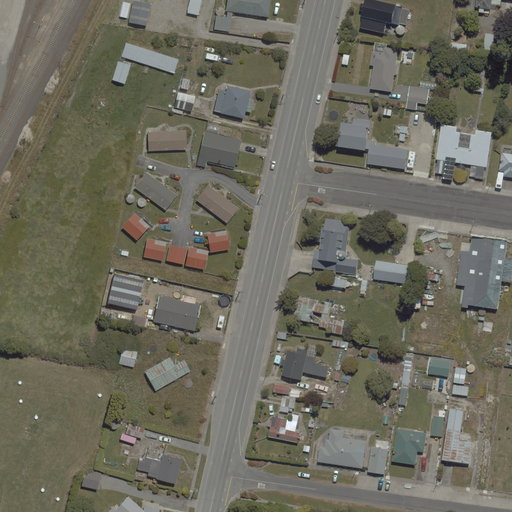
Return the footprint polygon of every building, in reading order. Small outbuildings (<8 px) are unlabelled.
[(179,0),(177,7),(187,10),(186,13),(199,16),(203,0),(179,0)] [(266,20),(269,0),(227,0),(225,13),(266,20)] [(508,0),(475,0),(474,8),(491,11),(492,0),(508,0)] [(402,28),(406,11),(366,2),(359,31),(383,36),(385,24),(402,28)] [(150,6),(132,3),(127,24),(145,28),(150,6)] [(495,34),(486,33),(483,52),(493,54),(495,34)] [(127,41),(122,58),(175,76),(180,60),(127,41)] [(382,58),(374,57),(368,91),(394,95),(401,54),(383,51),(382,58)] [(125,86),(131,66),(117,62),(111,82),(125,86)] [(192,78),(182,76),(178,90),(189,93),(192,78)] [(436,80),(420,79),(419,87),(436,89),(436,80)] [(244,122),(250,94),(227,88),(225,95),(218,93),(213,115),(244,122)] [(427,106),(429,93),(408,90),(406,103),(427,106)] [(107,109),(111,94),(101,91),(97,106),(107,109)] [(191,103),(175,97),(171,111),(186,117),(191,103)] [(407,170),(410,151),(369,146),(371,129),(342,125),(340,149),(368,152),(366,166),(407,170)] [(236,168),(242,140),(204,131),(195,166),(205,168),(207,161),(236,168)] [(458,133),(441,131),(435,174),(454,177),(455,165),(469,167),(468,179),(484,182),(491,138),(474,135),(472,151),(456,148),(458,133)] [(185,132),(148,133),(148,152),(186,151),(185,132)] [(511,150),(503,149),(499,173),(504,174),(503,180),(511,180),(511,150)] [(177,199),(148,174),(135,189),(164,214),(177,199)] [(237,211),(208,187),(196,202),(224,226),(237,211)] [(141,221),(135,215),(122,228),(135,242),(144,233),(137,225),(141,221)] [(347,231),(323,227),(315,268),(356,276),(358,262),(342,259),(347,231)] [(215,234),(206,236),(210,254),(229,250),(226,237),(216,239),(215,234)] [(507,245),(471,239),(460,307),(496,313),(507,245)] [(155,241),(147,240),(144,258),(163,262),(165,249),(155,247),(155,241)] [(186,249),(170,246),(166,261),(183,265),(186,249)] [(198,250),(189,249),(186,267),(205,270),(207,257),(197,255),(198,250)] [(411,267),(377,260),(373,278),(407,284),(411,267)] [(349,280),(331,278),(330,289),(348,291),(349,280)] [(407,287),(375,285),(374,294),(406,296),(407,287)] [(341,293),(337,302),(361,311),(365,301),(341,293)] [(338,306),(300,297),(294,322),(342,334),(346,319),(335,317),(338,306)] [(193,331),(198,307),(159,299),(153,323),(193,331)] [(148,318),(122,312),(119,323),(145,329),(148,318)] [(120,350),(118,366),(135,369),(138,353),(120,350)] [(287,353),(282,378),(302,382),(309,352),(299,350),(297,355),(287,353)] [(170,356),(143,373),(156,393),(191,372),(184,360),(175,365),(170,356)] [(451,361),(431,358),(429,376),(449,379),(451,361)] [(408,407),(412,359),(403,359),(399,406),(408,407)] [(467,370),(455,369),(452,395),(468,397),(469,385),(465,385),(467,370)] [(292,383),(273,382),(272,395),(292,396),(292,383)] [(451,409),(442,462),(469,467),(473,444),(461,442),(466,412),(451,409)] [(445,418),(433,417),(431,438),(443,439),(445,418)] [(286,421),(273,419),(269,440),(298,445),(300,431),(285,428),(286,421)] [(321,448),(319,464),(363,470),(367,443),(344,439),(345,433),(329,431),(326,449),(321,448)] [(426,435),(398,431),(393,463),(414,467),(417,452),(423,453),(426,435)] [(378,449),(372,448),(368,473),(383,476),(388,444),(379,443),(378,449)] [(175,484),(181,460),(162,455),(160,462),(152,460),(148,477),(175,484)] [(84,474),(81,488),(97,492),(100,478),(84,474)] [(157,511),(158,509),(144,507),(141,510),(129,498),(118,510),(114,506),(107,511),(157,511)]
